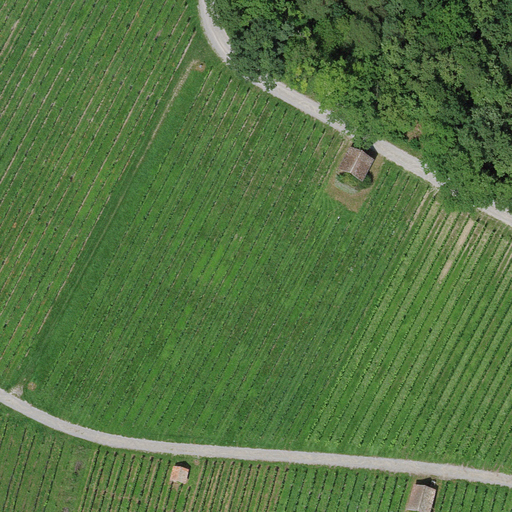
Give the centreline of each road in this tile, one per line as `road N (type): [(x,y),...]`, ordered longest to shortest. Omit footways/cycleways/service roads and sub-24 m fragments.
road 1 (track): [(511,481),(104,439),(0,395)]
road 2 (track): [(211,37),(14,402)]
road 3 (track): [(511,212),(232,57),(211,37),(208,0)]
